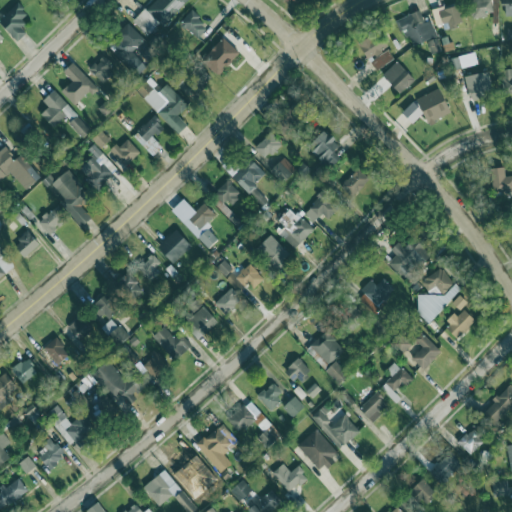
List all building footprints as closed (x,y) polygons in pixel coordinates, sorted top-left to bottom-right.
[(163,25),(186,0),(155,0),(147,10),(163,25)] [(492,16),(491,0),(468,0),(470,17),(492,16)] [(511,0),(502,0),(503,16),(511,15),(511,0)] [(0,19),(0,22),(17,41),(28,31),(20,21),(28,14),(17,3),(0,19)] [(448,23),(448,28),(462,25),(459,5),(432,10),(434,25),(448,23)] [(159,24),(145,9),(132,20),(146,35),(159,24)] [(424,22),(419,10),(396,20),(401,31),(405,29),(413,46),(437,36),(430,20),(424,22)] [(208,27),(190,12),(180,24),(198,39),(208,27)] [(90,72),(103,81),(117,62),(137,77),(146,65),(131,54),(144,37),(125,23),(90,72)] [(385,50),(378,33),(358,43),(366,59),(385,50)] [(221,72),(239,52),(222,37),(204,58),(221,72)] [(440,51),(437,38),(428,40),(430,53),(440,51)] [(393,59),(387,51),(371,63),(376,70),(393,59)] [(454,70),(467,67),(464,55),(451,59),(454,70)] [(414,80),(397,61),(382,74),(399,93),(414,80)] [(64,72),(72,82),(61,91),(74,106),(95,88),(74,63),(64,72)] [(511,69),(501,70),(502,90),(511,90),(511,94),(511,93),(511,69)] [(466,80),(470,100),(494,95),(491,80),(474,84),(473,78),(466,80)] [(167,84),(160,91),(148,79),(137,90),(178,134),(187,126),(177,116),(188,106),(167,84)] [(181,91),(193,99),(199,90),(187,82),(181,91)] [(452,112),(438,87),(416,99),(430,124),(452,112)] [(41,115),(53,128),(64,117),(83,137),(91,130),(54,91),(43,101),(48,107),(41,115)] [(412,123),(423,113),(413,102),(402,112),(412,123)] [(133,137),(152,155),(161,146),(153,138),(164,127),(153,116),(133,137)] [(38,135),(27,121),(12,133),(23,147),(38,135)] [(100,148),(109,140),(101,130),(92,139),(100,148)] [(255,148),(266,159),(281,144),(270,132),(255,148)] [(309,150),(329,170),(340,158),(333,152),(340,145),(326,132),(309,150)] [(110,149),(125,165),(139,152),(127,140),(119,147),(116,143),(110,149)] [(0,180),(8,173),(26,190),(38,178),(5,145),(0,149),(0,180)] [(93,145),(87,150),(94,158),(78,173),(96,192),(113,176),(101,162),(105,158),(93,145)] [(270,172),(283,184),(296,170),(283,158),(270,172)] [(232,178),(260,207),(267,201),(253,186),(265,174),(251,159),(232,178)] [(70,210),(87,198),(64,164),(46,176),(70,210)] [(352,198),(370,180),(358,168),(340,186),(352,198)] [(492,168),(493,192),(511,191),(511,176),(505,176),(505,168),(492,168)] [(240,194),(228,180),(213,194),(225,208),(240,194)] [(312,222),(323,213),(327,218),(336,212),(323,195),(303,210),(312,222)] [(195,211),(183,199),(171,210),(207,249),(217,240),(204,226),(216,216),(204,203),(195,211)] [(38,220),(47,234),(67,221),(57,207),(38,220)] [(278,221),(286,229),(280,236),(294,249),(313,228),(299,215),(297,217),(289,209),(278,221)] [(229,219),(238,228),(244,222),(235,214),(229,219)] [(173,263),(191,246),(176,229),(157,246),(173,263)] [(40,246),(28,231),(14,242),(26,257),(40,246)] [(293,258),(270,234),(263,242),(261,240),(255,246),(279,271),(293,258)] [(405,248),(398,242),(391,251),(396,255),(388,263),(406,280),(429,254),(413,240),(405,248)] [(161,261),(150,253),(138,271),(152,281),(159,272),(156,269),(161,261)] [(218,268),(228,274),(232,268),(223,262),(218,268)] [(236,276),(251,291),(263,279),(249,264),(236,276)] [(115,284),(130,302),(144,289),(128,272),(115,284)] [(417,294),(416,319),(446,321),(447,285),(449,285),(450,274),(425,273),(424,295),(417,294)] [(360,289),(378,308),(396,292),(383,278),(375,285),(370,280),(360,289)] [(225,315),(242,300),(231,288),(214,303),(225,315)] [(119,309),(108,293),(92,304),(103,320),(119,309)] [(218,323),(203,306),(188,320),(203,336),(218,323)] [(444,324),(457,338),(476,322),(462,307),(444,324)] [(70,327),(86,343),(98,332),(82,315),(70,327)] [(113,319),(101,328),(117,347),(128,338),(113,319)] [(153,335),(172,362),(190,349),(179,333),(173,338),(164,327),(153,335)] [(317,355),(329,366),(345,348),(325,330),(306,351),(314,358),(317,355)] [(423,370),(441,351),(421,333),(415,340),(422,346),(411,358),(423,370)] [(48,368),(69,354),(57,338),(37,352),(48,368)] [(142,367),(157,381),(171,368),(155,353),(142,367)] [(310,371),(298,358),(283,371),(295,384),(310,371)] [(37,375),(31,359),(11,367),(18,383),(37,375)] [(120,393),(131,405),(136,399),(131,393),(137,387),(128,377),(125,380),(107,361),(92,375),(114,399),(120,393)] [(338,384),(349,373),(335,361),(325,371),(338,384)] [(413,380),(394,361),(385,371),(391,376),(385,383),(394,392),(403,382),(407,386),(413,380)] [(0,382),(0,410),(12,403),(7,395),(15,390),(8,378),(0,382)] [(284,395),(271,383),(257,397),(270,409),(284,395)] [(511,414),(511,385),(510,384),(483,413),(499,429),(511,414)] [(359,408),(371,421),(388,405),(376,392),(359,408)] [(282,407),(292,418),(304,407),(294,396),(282,407)] [(227,419),(239,434),(255,422),(263,432),(256,438),(266,451),(277,443),(265,427),(269,424),(250,401),(227,419)] [(23,412),(34,423),(42,416),(32,404),(23,412)] [(72,424),(56,405),(45,415),(67,441),(71,437),(78,446),(104,424),(91,408),(72,424)] [(311,416),(340,449),(359,431),(344,414),(332,424),(318,409),(311,416)] [(196,445),(220,473),(231,464),(224,455),(238,443),(222,423),(196,445)] [(322,471),(339,455),(315,428),(298,444),(322,471)] [(482,437),(470,428),(457,444),(469,454),(482,437)] [(10,444),(4,434),(0,435),(0,464),(10,459),(3,448),(10,444)] [(49,469),(65,455),(53,441),(37,456),(49,469)] [(172,465),(194,490),(211,476),(189,451),(172,465)] [(459,466),(444,455),(429,474),(443,486),(459,466)] [(48,474),(52,479),(70,466),(67,461),(48,474)] [(288,493),(307,478),(298,466),(290,472),(283,464),(272,472),(288,493)] [(143,486),(158,507),(180,491),(166,470),(143,486)] [(0,511),(28,490),(18,478),(4,490),(3,489),(0,492),(0,511)] [(438,495),(423,479),(412,490),(427,505),(438,495)] [(252,491),(242,480),(230,491),(240,502),(252,491)] [(494,498),(508,496),(509,511),(511,510),(511,486),(508,487),(507,480),(492,482),(494,498)] [(248,509),(250,511),(276,511),(285,505),(271,489),(248,509)] [(186,511),(193,511),(197,509),(184,492),(175,498),(186,511)]
